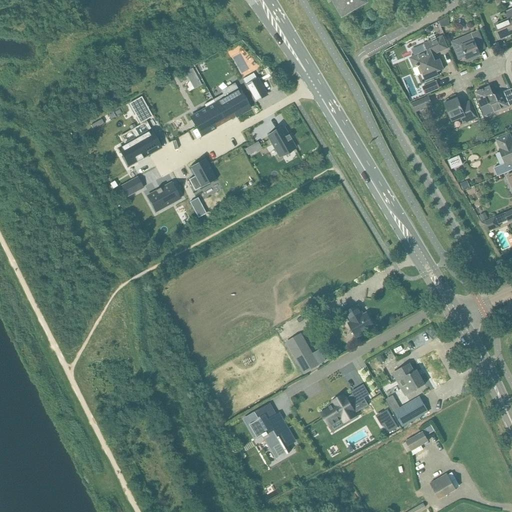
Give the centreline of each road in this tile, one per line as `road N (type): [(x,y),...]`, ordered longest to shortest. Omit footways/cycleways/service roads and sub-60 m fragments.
road 1 (residential): [(287,392),(447,302)]
road 2 (residential): [(313,88),(163,166)]
road 3 (tertiary): [(447,302),(361,158)]
road 4 (tertiary): [(511,428),(455,316)]
